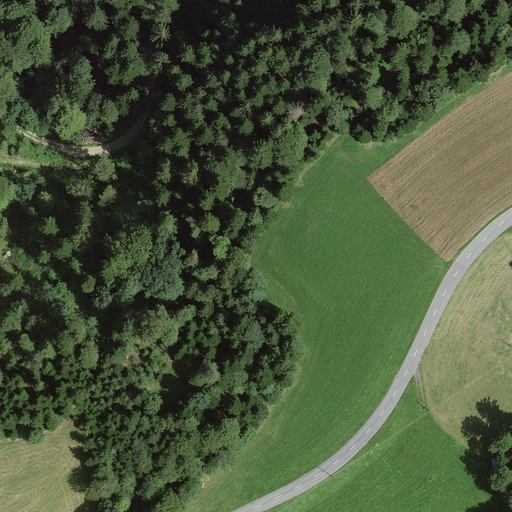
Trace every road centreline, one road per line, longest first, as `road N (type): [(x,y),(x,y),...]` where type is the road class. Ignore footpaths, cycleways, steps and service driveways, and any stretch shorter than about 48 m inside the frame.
road 1 (tertiary): [(511,217),(451,280),(399,390),(368,433),(343,459),(249,511)]
road 2 (track): [(160,0),(152,90),(129,138),(99,149),(73,147),(0,119)]
road 3 (track): [(0,300),(143,313),(196,299),(243,310)]
